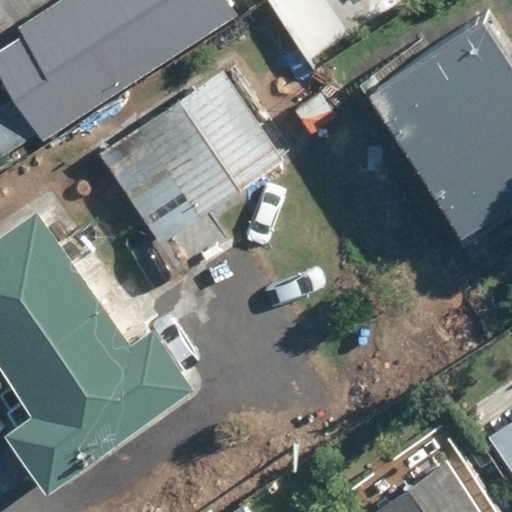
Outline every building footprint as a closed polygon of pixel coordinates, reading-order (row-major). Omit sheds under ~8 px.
[(239,0),(58,0),(0,38),(0,59),(47,131),(242,4),(239,0)] [(481,216),(511,196),(511,14),(502,0),(499,0),(386,75),(481,216)] [(162,233),(290,152),(232,61),(104,141),(162,233)] [(141,324),(49,199),(0,234),(0,324),(55,399),(21,424),(65,484),(212,377),(162,308),(141,324)] [(511,420),(503,427),(511,439),(511,420)] [(500,511),(451,445),(382,496),(394,511),(500,511)] [(259,511),(247,493),(217,511),(259,511)]
